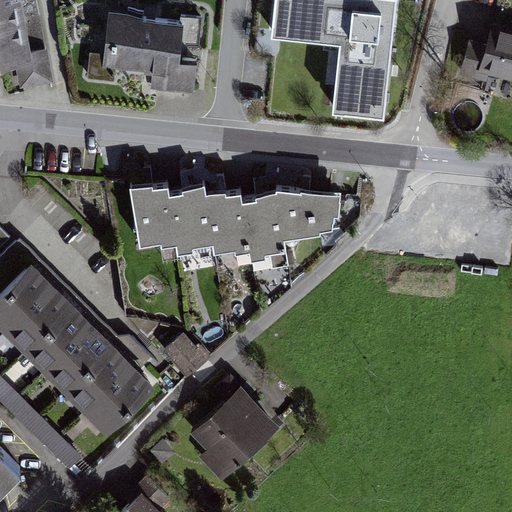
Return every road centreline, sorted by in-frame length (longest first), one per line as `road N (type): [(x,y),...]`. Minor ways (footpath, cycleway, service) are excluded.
road 1 (residential): [(409,158),(66,126)]
road 2 (residential): [(454,0),(409,158)]
road 3 (residential): [(45,0),(66,126)]
